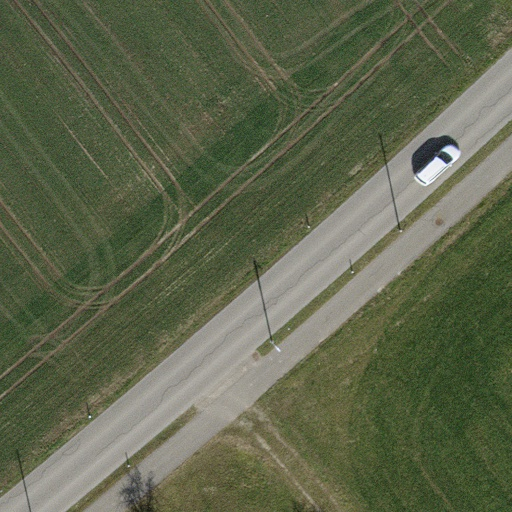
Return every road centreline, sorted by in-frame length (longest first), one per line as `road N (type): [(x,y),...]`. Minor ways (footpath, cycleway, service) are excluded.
road 1 (tertiary): [(15,511),(511,80)]
road 2 (track): [(199,358),(337,511)]
